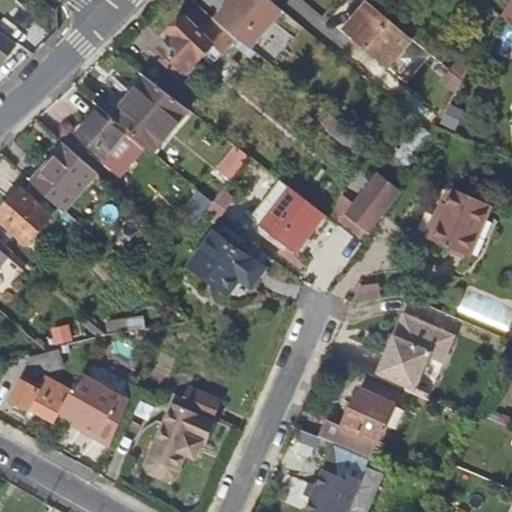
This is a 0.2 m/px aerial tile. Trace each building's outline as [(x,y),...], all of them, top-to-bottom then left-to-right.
[(231,0),(215,20),(243,42),(252,50),(284,11),(272,1),(272,0),(231,0)] [(511,0),(509,0),(500,17),(511,21),(511,0)] [(388,67),(411,38),(372,5),(368,2),(358,14),(366,21),(353,38),(388,67)] [(231,56),(243,42),(215,20),(202,8),(198,11),(197,11),(187,21),(186,19),(170,36),(172,38),(160,51),(169,59),(163,65),(181,82),(218,44),(224,48),(231,56)] [(344,30),(353,38),(366,21),(358,14),(344,30)] [(19,30),(12,40),(32,56),(41,47),(19,30)] [(0,37),(0,61),(12,46),(0,37)] [(146,78),(114,118),(156,153),(188,110),(177,101),(146,78)] [(161,158),(156,153),(114,118),(103,109),(78,139),(121,175),(124,172),(139,184),(161,158)] [(324,127),(357,153),(362,141),(332,116),(324,127)] [(68,212),(102,175),(70,147),(36,185),(68,212)] [(224,172),(232,179),(249,156),(240,150),(224,172)] [(399,190),(377,175),(347,217),(369,233),(399,190)] [(54,218),(22,189),(0,214),(0,218),(29,245),(54,218)] [(297,252),(325,215),(292,189),(263,226),(297,252)] [(467,256),(490,204),(453,189),(446,205),(441,217),(434,214),(423,238),(467,256)] [(215,203),(205,195),(203,193),(190,211),(193,214),(202,220),(208,212),(215,203)] [(439,202),(434,214),(441,217),(446,205),(439,202)] [(253,286),(266,270),(218,234),(193,266),(227,292),(240,276),(253,286)] [(0,249),(0,266),(8,257),(0,249)] [(390,345),(377,374),(414,390),(428,396),(439,371),(451,343),(406,323),(395,348),(390,345)] [(68,362),(63,344),(45,349),(34,352),(39,370),(68,362)] [(74,383),(58,374),(44,396),(19,380),(7,400),(25,410),(26,408),(52,423),(57,413),(82,426),(79,431),(109,447),(128,403),(78,376),(74,383)] [(191,384),(183,404),(215,416),(222,397),(191,384)] [(328,420),(321,438),(371,460),(396,400),(362,386),(344,427),(328,420)] [(208,439),(218,417),(215,416),(183,404),(174,400),(147,460),(150,468),(169,476),(177,473),(187,450),(196,454),(203,438),(208,439)] [(349,511),(363,481),(334,468),(332,473),(327,471),(309,511),(308,511),(349,511)]
